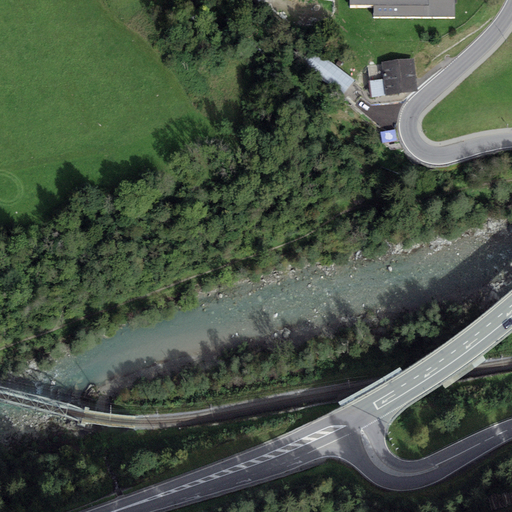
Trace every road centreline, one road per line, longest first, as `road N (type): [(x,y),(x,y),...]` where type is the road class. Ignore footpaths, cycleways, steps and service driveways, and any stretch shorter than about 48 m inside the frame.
road 1 (track): [(0,351),(360,207),(511,180)]
road 2 (primary): [(114,511),(355,418)]
road 3 (tertiary): [(449,154),(414,144),(410,117),(511,8)]
road 4 (secondary): [(355,418),(376,462),(403,474),(424,472),(511,428)]
road 5 (primary): [(355,418),(511,311)]
